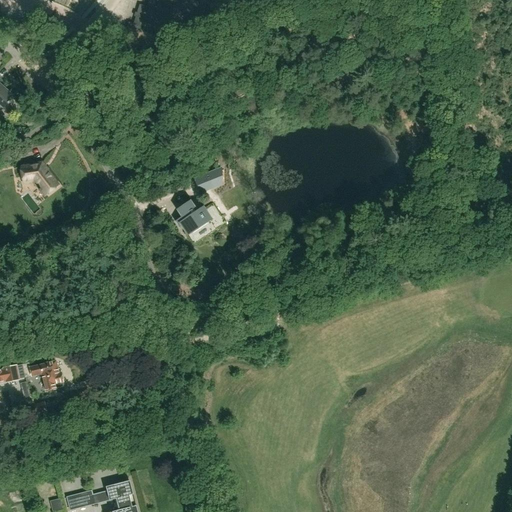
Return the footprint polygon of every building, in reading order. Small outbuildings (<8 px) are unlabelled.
[(171,37),(172,36),(199,24),(200,24),(206,5),(188,0),(148,0),(147,7),(140,5),(137,13),(135,12),(134,16),(136,17),(134,24),(129,22),(127,28),(125,27),(123,35),(125,35),(124,40),(146,47),(170,36),(171,37)] [(0,105),(3,108),(9,113),(16,106),(10,101),(13,97),(0,84),(0,105)] [(42,164),(22,167),(24,183),(33,182),(43,195),(57,184),(42,164)] [(209,173),(191,185),(197,195),(215,184),(209,173)] [(176,219),(181,226),(184,224),(190,232),(209,220),(203,211),(197,214),(190,204),(181,211),(183,215),(176,219)] [(30,363),(23,364),(26,378),(39,375),(40,378),(43,378),(46,391),(64,387),(63,380),(64,380),(63,375),(62,375),(61,373),(59,374),(56,361),(47,364),(31,368),(30,363)] [(26,378),(23,364),(4,369),(4,370),(0,370),(0,382),(7,381),(7,382),(20,379),(26,378)] [(44,401),(32,404),(34,412),(46,409),(44,401)] [(92,491),(67,497),(70,511),(95,504),(93,497),(107,493),(109,501),(117,499),(120,510),(112,511),(138,511),(130,481),(106,487),(107,491),(93,495),(92,491)] [(63,509),(60,499),(50,501),(53,511),(63,509)]
